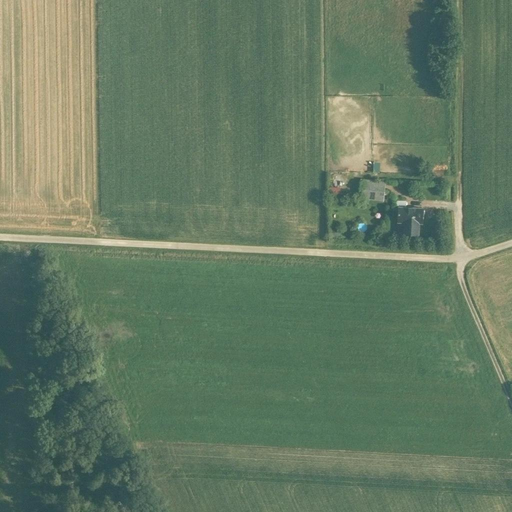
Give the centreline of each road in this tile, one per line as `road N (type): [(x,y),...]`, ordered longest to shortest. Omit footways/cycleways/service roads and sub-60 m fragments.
road 1 (track): [(511,242),(441,259),(0,237)]
road 2 (track): [(511,396),(461,279),(460,0)]
